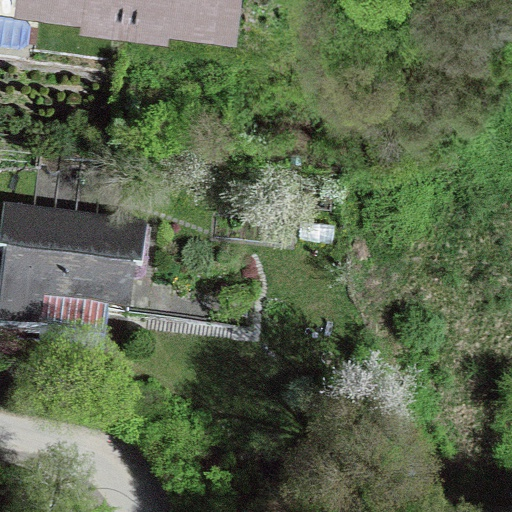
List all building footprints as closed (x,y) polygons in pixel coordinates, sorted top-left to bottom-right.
[(35,0),(35,2),(125,14),(127,0),(35,0)] [(127,0),(125,14),(216,25),(219,0),(127,0)] [(36,151),(28,211),(119,223),(127,163),(36,151)] [(3,208),(0,235),(0,257),(3,258),(0,283),(0,364),(2,365),(17,353),(20,330),(60,333),(64,306),(96,310),(101,270),(135,274),(139,275),(145,226),(119,223),(28,211),(3,208)] [(130,314),(135,274),(101,270),(96,310),(107,311),(130,314)] [(64,306),(60,333),(104,339),(107,311),(96,310),(64,306)] [(39,343),(19,340),(17,353),(2,365),(36,369),(39,343)]
